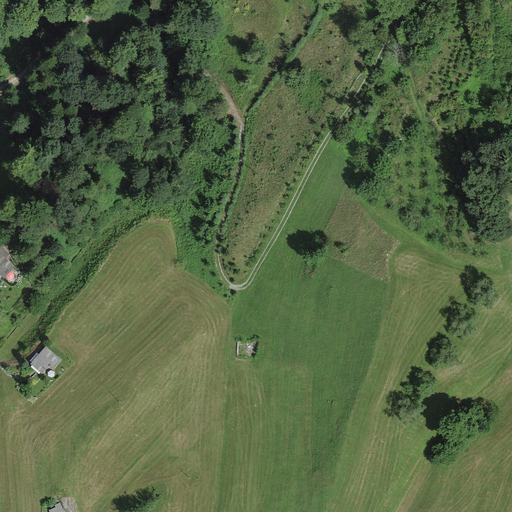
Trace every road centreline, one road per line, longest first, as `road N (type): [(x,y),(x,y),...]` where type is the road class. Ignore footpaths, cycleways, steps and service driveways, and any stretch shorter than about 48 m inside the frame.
road 1 (track): [(399,0),(383,47),(248,283),(224,279),(217,239)]
road 2 (track): [(109,0),(0,89)]
